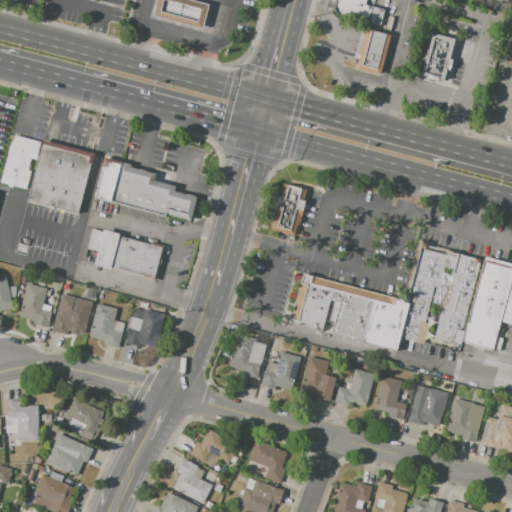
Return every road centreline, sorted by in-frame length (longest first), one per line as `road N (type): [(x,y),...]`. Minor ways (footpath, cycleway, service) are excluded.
road 1 (residential): [(511,486),(58,368),(0,372)]
road 2 (primary): [(267,93),(0,23)]
road 3 (primary): [(0,66),(256,134)]
road 4 (primary): [(256,134),(511,201)]
road 5 (primary): [(511,159),(267,93)]
road 6 (secondary): [(209,297),(111,511)]
road 7 (secondary): [(256,134),(209,297)]
